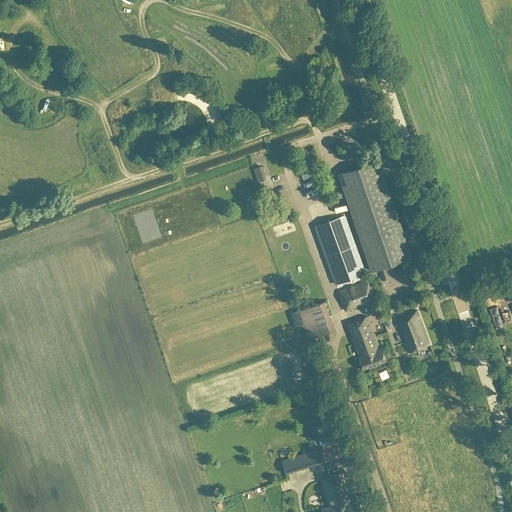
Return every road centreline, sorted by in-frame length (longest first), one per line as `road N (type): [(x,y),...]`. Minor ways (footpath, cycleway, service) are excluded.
road 1 (tertiary): [(456,297),(354,0)]
road 2 (tertiary): [(511,470),(456,297)]
